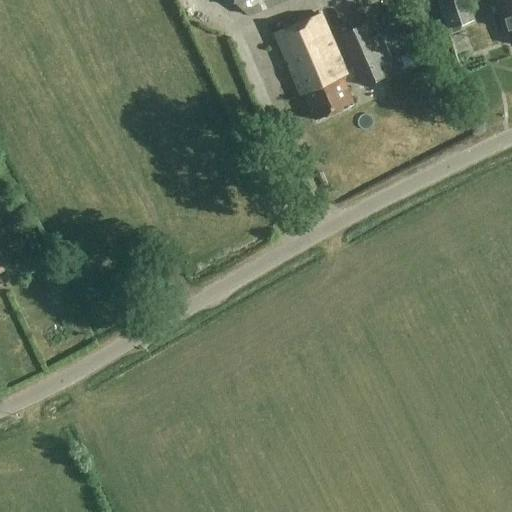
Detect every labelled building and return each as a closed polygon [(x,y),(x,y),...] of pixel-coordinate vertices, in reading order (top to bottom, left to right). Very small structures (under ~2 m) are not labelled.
[(221,0),(226,8),(235,3),(250,16),(289,0),(221,0)] [(437,0),(445,21),(465,14),(459,0),(437,0)] [(511,0),(490,0),(495,14),(498,12),(504,31),(507,30),(511,45),(511,44),(511,0)] [(363,86),(395,72),(365,2),(333,16),(363,86)] [(316,121),(354,105),(342,76),(346,74),(320,14),(275,33),(301,94),(304,92),(316,121)] [(273,78),(284,75),(276,49),(264,52),(273,78)]
